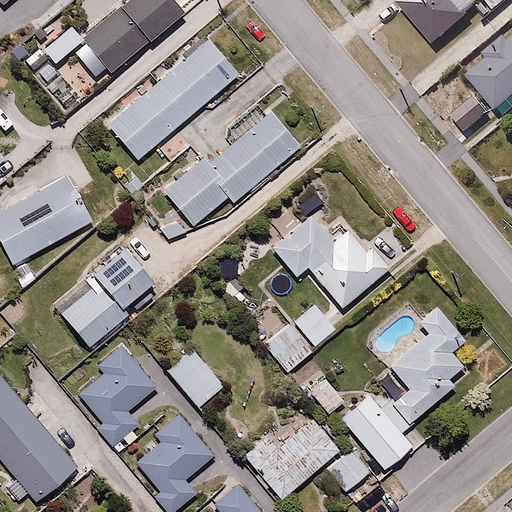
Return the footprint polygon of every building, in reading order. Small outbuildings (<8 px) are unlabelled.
[(183,8),(176,0),(120,0),(83,32),(113,68),(183,8)] [(404,0),(400,4),(434,42),(480,0),(404,0)] [(487,0),(495,9),(504,0),(487,0)] [(83,35),(70,19),(39,44),(52,61),(83,35)] [(173,129),(240,70),(206,31),(104,119),(139,159),(157,143),(172,160),(188,146),(173,129)] [(511,32),(466,72),(498,109),(511,96),(511,32)] [(203,151),(163,185),(177,202),(155,221),(174,242),(229,194),(233,199),(304,137),(272,100),(208,156),(203,151)] [(27,255),(93,218),(66,171),(0,208),(0,238),(22,277),(35,269),(27,255)] [(328,228),(311,210),(273,244),(298,272),(308,263),(344,302),(385,264),(341,216),(328,228)] [(121,305),(154,279),(123,239),(86,267),(97,280),(60,309),(87,344),(127,313),(121,305)] [(418,327),(382,356),(407,388),(398,395),(416,417),(458,383),(449,372),(462,362),(449,345),(464,333),(437,300),(413,320),(418,327)] [(313,345),(290,319),(264,342),(286,368),(313,345)] [(104,370),(77,392),(101,420),(94,426),(116,453),(145,429),(127,406),(154,384),(120,341),(96,360),(104,370)] [(223,382),(190,342),(162,365),(195,405),(223,382)] [(0,458),(15,476),(7,484),(18,497),(26,489),(34,499),(78,461),(0,371),(0,458)] [(343,397),(322,373),(308,386),(329,410),(343,397)] [(371,387),(339,413),(383,468),(415,443),(402,427),(409,421),(389,396),(382,401),(371,387)] [(187,476),(214,450),(176,411),(130,455),(160,486),(151,495),(167,511),(171,511),(197,487),(187,476)] [(279,498),(341,446),(313,413),(278,443),(266,430),(240,452),(279,498)] [(373,466),(354,443),(327,465),(346,488),(373,466)] [(265,511),(237,477),(211,498),(219,508),(214,511),(265,511)]
